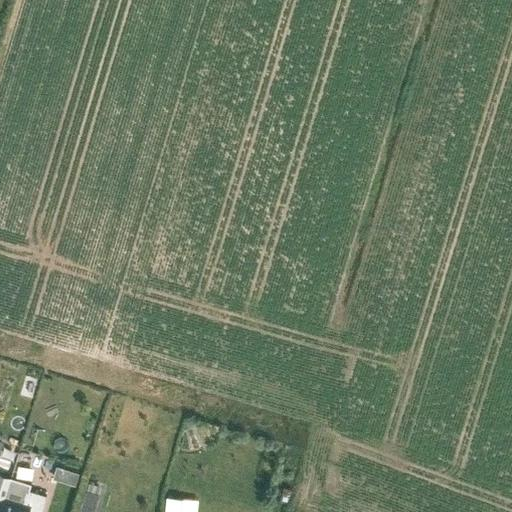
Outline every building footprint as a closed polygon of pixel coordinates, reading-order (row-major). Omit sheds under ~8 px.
[(72,470),(68,482),(76,484),(79,473),(72,470)] [(0,511),(6,493),(11,477),(0,473),(0,511)] [(6,493),(0,511),(41,511),(47,494),(29,488),(30,483),(11,477),(6,493)] [(81,509),(89,511),(92,511),(98,494),(87,491),(81,509)] [(180,511),(182,498),(167,496),(165,511),(180,511)]
